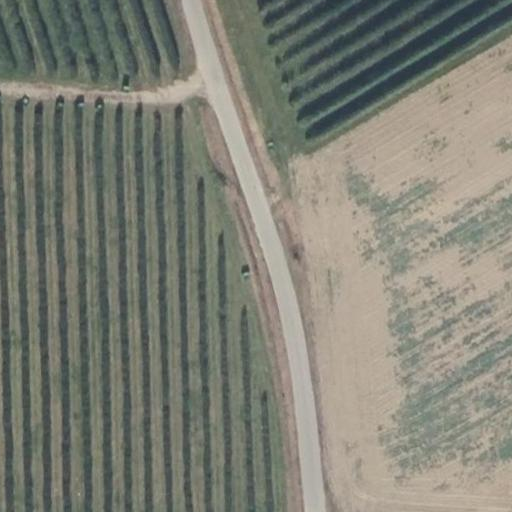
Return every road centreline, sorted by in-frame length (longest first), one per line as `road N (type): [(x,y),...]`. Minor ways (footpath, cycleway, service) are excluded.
road 1 (unclassified): [(192,0),(285,291),(315,511)]
road 2 (track): [(206,57),(194,85),(153,94),(0,90)]
